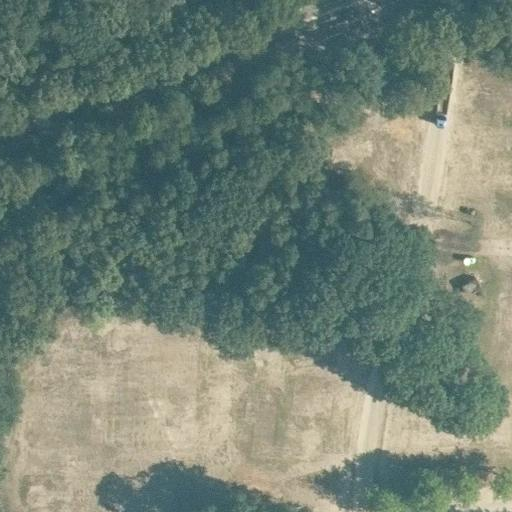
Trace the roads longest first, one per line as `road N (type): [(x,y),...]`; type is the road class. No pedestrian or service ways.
road 1 (unknown): [(0,223),(272,111),(303,102),(394,101),(446,82)]
road 2 (unclassified): [(0,136),(373,0)]
